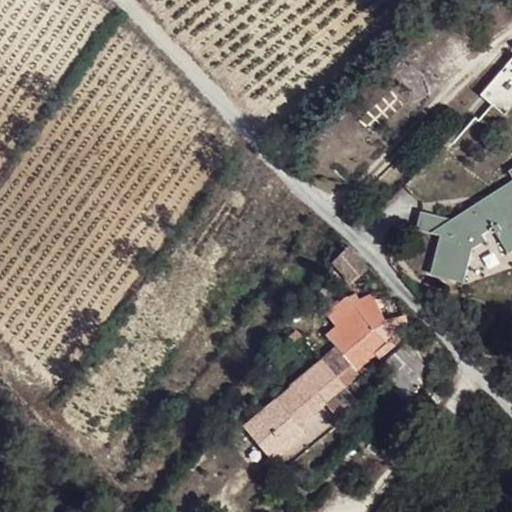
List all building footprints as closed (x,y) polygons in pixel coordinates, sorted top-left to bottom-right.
[(511,171),(511,172),(511,173),(511,185),(501,193),(504,199),(487,202),(481,202),(475,206),(473,210),(474,218),(463,224),(422,214),(418,229),(442,236),(432,275),(464,282),(473,250),(460,247),(494,228),(510,253),(511,251),(511,171)] [(337,348),(350,364),(382,336),(376,328),(386,323),(372,292),(358,299),(355,293),(344,298),(326,313),(337,326),(325,334),(337,348)] [(350,364),(354,370),(387,343),(382,336),(350,364)] [(418,379),(433,363),(422,352),(420,355),(408,342),(395,354),(418,379)] [(329,355),(346,375),(354,370),(350,364),(337,348),(329,355)] [(338,381),(346,375),(329,355),(322,361),(327,368),(338,381)] [(327,368),(322,361),(275,398),(281,405),(327,368)] [(338,381),(327,368),(281,405),(275,398),(243,424),(266,452),(281,439),(289,449),(306,435),(299,427),(327,405),(343,425),(362,410),(346,390),(338,381)] [(281,439),(266,452),(274,462),(289,449),(281,439)] [(109,511),(126,511),(127,511),(115,499),(106,508),(109,511)]
